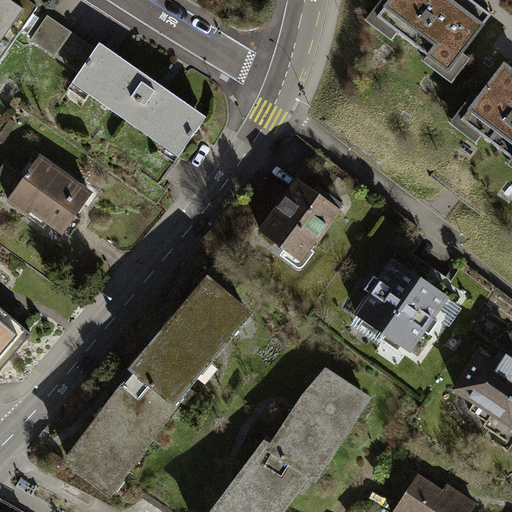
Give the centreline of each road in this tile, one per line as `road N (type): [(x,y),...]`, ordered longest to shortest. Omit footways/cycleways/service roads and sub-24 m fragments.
road 1 (tertiary): [(272,101),(196,214),(0,443)]
road 2 (residential): [(458,243),(272,101)]
road 3 (residential): [(281,77),(145,0)]
